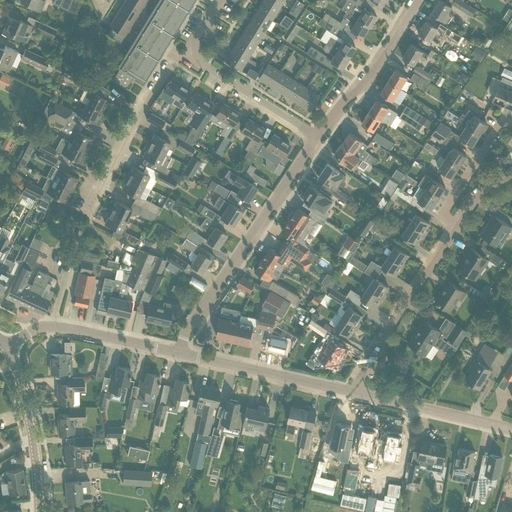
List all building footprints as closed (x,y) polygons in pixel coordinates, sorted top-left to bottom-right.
[(18,0),(32,6),(30,8),(37,11),(39,11),(41,10),(42,7),(44,2),(40,0),(18,0)] [(53,0),(52,3),(68,10),(72,0),(53,0)] [(161,52),(171,37),(169,36),(174,26),(176,28),(186,12),(184,11),(189,2),(192,3),(193,0),(162,0),(161,0),(154,12),(155,12),(152,16),(149,20),(150,21),(147,25),(146,24),(139,36),(140,37),(137,41),(137,40),(134,45),(132,49),(131,49),(124,61),(125,61),(122,65),(121,65),(112,80),(126,88),(133,76),(141,81),(144,75),(146,77),(156,61),(153,60),(156,55),(159,51),(161,52)] [(144,3),(146,0),(124,0),(124,2),(139,11),(142,7),(141,6),(144,2),(144,3)] [(263,0),(259,6),(274,15),(282,1),(280,0),(263,0)] [(346,0),(347,0),(342,9),(345,11),(347,13),(368,26),(371,28),(377,18),(374,17),(375,15),(370,12),(371,12),(370,11),(369,12),(363,8),(358,5),(361,0),(346,0)] [(431,12),(439,18),(449,24),(453,18),(447,14),(452,6),(441,0),(438,0),(436,0),(433,5),(435,6),(431,12)] [(454,0),(452,4),(471,16),(475,9),(460,0),(454,0)] [(137,15),(139,11),(124,2),(116,14),(132,23),(134,19),(136,15),(137,15)] [(252,20),(252,21),(265,29),(274,15),(259,6),(259,7),(260,7),(258,11),(257,10),(251,19),(252,20)] [(325,13),(322,19),(341,31),(344,26),(350,30),(353,31),(361,37),(368,26),(347,13),(345,11),(339,23),(325,13)] [(126,31),(128,27),(129,27),(132,23),(116,14),(109,26),(111,28),(107,35),(120,43),(127,31),(126,31)] [(1,33),(10,37),(11,37),(12,35),(26,42),(34,26),(19,19),(18,21),(9,17),(1,33)] [(320,18),(317,23),(326,28),(338,36),(341,31),(322,19),(320,18)] [(426,20),(418,33),(426,39),(430,41),(430,40),(437,44),(440,46),(445,39),(442,37),(444,34),(458,42),(461,36),(448,27),(440,22),(437,27),(435,25),(426,20)] [(35,30),(52,37),(56,29),(39,21),(35,30)] [(244,33),(243,34),(257,43),(265,29),(252,21),(250,23),(249,23),(243,32),(244,33)] [(236,45),(235,48),(248,56),(257,43),(243,34),(242,36),(241,35),(236,45)] [(326,43),(348,57),(355,47),(346,41),(344,40),(342,43),(330,36),(326,43)] [(306,43),(302,50),(322,62),(325,58),(326,56),(306,43)] [(326,43),(322,49),(333,56),(330,61),(333,63),(341,68),(348,57),(326,43)] [(411,43),(403,57),(411,62),(414,64),(419,57),(425,60),(428,56),(428,55),(423,51),(420,49),(411,43)] [(0,67),(8,71),(17,51),(5,45),(3,49),(0,47),(0,67)] [(55,62),(49,60),(44,57),(25,48),(22,55),(21,58),(44,70),(45,69),(50,71),(55,62)] [(248,56),(235,48),(234,49),(233,48),(228,57),(229,58),(226,61),(225,61),(240,70),(248,56)] [(485,51),(479,48),(474,56),(473,59),(479,62),(481,60),(485,51)] [(271,86),(280,72),(267,64),(258,78),(267,84),(268,83),(271,85),(271,86)] [(413,71),(430,82),(434,74),(432,72),(430,74),(416,65),(413,71)] [(78,100),(86,104),(102,111),(108,100),(98,95),(100,91),(96,89),(99,84),(65,67),(62,74),(83,85),(82,87),(84,88),(78,100)] [(395,69),(388,81),(400,89),(407,77),(395,69)] [(283,94),(284,94),(292,80),(280,72),(271,86),(280,92),(280,91),(284,93),(283,94)] [(0,77),(0,81),(8,85),(11,77),(2,73),(0,77)] [(420,86),(419,87),(424,90),(428,82),(414,73),(410,79),(420,86)] [(504,105),(511,90),(511,86),(511,80),(503,76),(499,85),(492,100),(504,105)] [(172,102),(181,108),(184,103),(180,101),(189,89),(188,88),(187,90),(178,84),(179,83),(172,78),(164,91),(175,98),(172,102)] [(296,102),(305,88),(292,80),(284,94),(293,100),(293,99),(297,101),(296,102)] [(400,89),(388,81),(380,93),(393,100),(400,89)] [(305,88),(296,102),(305,108),(306,107),(309,109),(309,110),(318,96),(305,88)] [(193,126),(184,141),(183,141),(192,146),(211,116),(210,116),(212,113),(206,110),(211,103),(210,104),(201,98),(202,97),(195,93),(187,105),(196,111),(188,123),(193,126)] [(368,112),(381,119),(390,125),(398,113),(376,99),(368,112)] [(47,104),(46,107),(68,118),(71,111),(54,102),(52,107),(47,104)] [(227,130),(215,151),(221,155),(230,140),(233,135),(238,127),(233,123),(239,113),(238,114),(229,109),(230,107),(223,103),(218,111),(215,116),(226,122),(223,127),(227,130)] [(86,104),(83,110),(79,108),(76,113),(96,123),(102,111),(86,104)] [(406,105),(402,111),(418,122),(422,115),(406,105)] [(68,118),(46,107),(37,125),(44,129),(49,119),(63,126),(68,118)] [(444,115),(450,119),(453,114),(447,110),(444,115)] [(471,110),(463,123),(466,125),(480,134),(482,130),(484,131),(488,125),(486,124),(487,123),(474,115),(475,113),(471,110)] [(418,122),(402,111),(399,117),(419,130),(422,124),(418,122)] [(381,119),(368,112),(361,123),(373,131),(381,119)] [(146,120),(155,125),(160,129),(165,122),(150,113),(146,120)] [(453,114),(450,119),(456,123),(459,118),(453,114)] [(423,116),(420,121),(424,124),(423,124),(427,127),(431,122),(424,118),(425,117),(423,116)] [(243,127),(240,131),(254,139),(247,151),(242,160),(245,162),(242,167),(246,169),(247,170),(250,165),(249,165),(257,152),(257,153),(265,141),(264,140),(263,142),(262,141),(262,143),(257,140),(264,129),(264,128),(263,130),(254,124),(255,123),(248,119),(243,127)] [(440,121),(435,128),(446,135),(451,128),(440,121)] [(466,125),(459,136),(472,145),(480,134),(466,125)] [(435,128),(431,135),(441,141),(446,135),(435,128)] [(73,130),(70,134),(75,137),(71,143),(87,151),(93,139),(84,134),(73,129),(73,130)] [(18,137),(8,132),(1,147),(7,150),(12,140),(15,142),(18,137)] [(350,132),(342,143),(361,157),(364,159),(369,163),(373,166),(378,160),(374,157),(374,156),(368,152),(367,153),(364,151),(367,146),(361,142),(362,141),(358,138),(350,132)] [(372,138),(386,147),(391,141),(377,132),(372,138)] [(148,140),(146,144),(164,154),(167,148),(170,150),(173,144),(172,143),(154,134),(150,141),(148,140)] [(265,141),(257,153),(265,157),(265,167),(272,171),(277,165),(289,144),(288,145),(279,140),(280,138),(273,134),(268,142),(265,141)] [(36,141),(37,139),(32,137),(28,144),(33,146),(36,141)] [(36,149),(40,151),(41,150),(56,158),(56,159),(58,159),(61,152),(81,162),(87,151),(71,143),(61,137),(57,144),(60,145),(57,150),(40,141),(39,143),(37,148),(36,149)] [(180,140),(175,147),(193,157),(197,149),(191,146),(180,140)] [(423,147),(429,151),(432,146),(426,142),(423,147)] [(342,143),(333,155),(345,163),(350,167),(354,161),(357,163),(361,157),(342,143)] [(30,154),(33,146),(28,144),(25,151),(30,154)] [(165,167),(171,157),(164,154),(146,144),(143,148),(146,150),(142,156),(152,161),(149,167),(158,172),(162,174),(166,176),(169,169),(165,167)] [(432,146),(429,151),(435,154),(438,150),(432,146)] [(453,147),(446,157),(459,166),(466,155),(453,147)] [(40,151),(37,158),(51,166),(52,167),(53,165),(56,159),(56,158),(41,150),(40,151)] [(192,156),(183,172),(191,177),(200,162),(192,156)] [(459,166),(446,157),(438,168),(452,177),(459,166)] [(364,159),(359,166),(364,170),(369,163),(364,159)] [(327,183),(324,188),(345,202),(349,196),(337,189),(340,185),(342,186),(344,185),(345,183),(345,181),(344,179),(345,177),(338,172),(339,171),(327,163),(318,177),(327,183)] [(247,170),(246,169),(243,174),(263,186),(267,180),(252,172),(254,168),(250,165),(247,170)] [(56,167),(50,179),(56,182),(72,190),(78,178),(56,167)] [(127,172),(125,176),(147,188),(153,177),(133,167),(129,173),(127,172)] [(176,181),(179,175),(172,171),(169,177),(170,178),(176,181)] [(158,172),(154,180),(172,189),(176,181),(170,178),(169,177),(168,177),(166,176),(162,174),(158,172)] [(402,179),(408,182),(411,177),(405,173),(402,179)] [(425,174),(418,184),(419,185),(425,189),(438,198),(445,187),(437,182),(432,178),(425,174)] [(242,197),(248,201),(256,187),(245,180),(244,180),(236,175),(232,181),(240,186),(236,193),(241,197),(242,198),(242,197)] [(125,182),(121,189),(136,196),(138,197),(139,197),(143,199),(144,197),(146,197),(150,189),(147,188),(125,176),(122,181),(125,182)] [(50,179),(47,177),(41,189),(27,182),(23,190),(39,198),(43,190),(66,202),(72,190),(56,182),(50,179)] [(411,177),(408,182),(414,186),(417,181),(411,177)] [(22,179),(17,184),(21,189),(26,183),(22,179)] [(213,191),(225,198),(229,191),(217,184),(213,191)] [(397,187),(394,192),(398,195),(423,211),(426,206),(431,209),(438,198),(425,189),(419,185),(412,196),(403,191),(397,187)] [(325,209),(332,199),(330,198),(332,197),(320,189),(319,191),(312,186),(311,187),(309,186),(306,192),(307,193),(304,198),(314,205),(311,210),(325,219),(330,212),(325,209)] [(384,187),(381,192),(389,197),(392,192),(384,187)] [(23,190),(20,197),(33,203),(36,197),(23,190)] [(394,192),(390,198),(394,201),(398,195),(394,192)] [(226,220),(225,221),(226,221),(227,221),(232,224),(241,211),(219,196),(213,205),(224,212),(221,217),(226,220)] [(145,199),(141,206),(156,214),(159,207),(145,199)] [(110,206),(107,211),(126,220),(129,215),(131,216),(135,215),(137,212),(130,208),(115,201),(112,207),(110,206)] [(141,206),(137,214),(152,221),(156,214),(141,206)] [(199,212),(205,216),(211,220),(215,214),(203,206),(199,212)] [(312,223),(315,219),(297,208),(294,213),(292,211),(288,217),(290,219),(290,220),(301,228),(301,227),(308,232),(313,225),(312,223)] [(107,216),(104,223),(120,231),(124,233),(124,232),(126,228),(123,226),(126,220),(107,211),(105,215),(107,216)] [(415,214),(409,224),(425,235),(428,231),(426,229),(430,223),(415,214)] [(369,228),(374,221),(367,216),(362,223),(369,228)] [(479,234),(496,244),(501,237),(504,239),(511,226),(495,216),(489,224),(487,222),(479,234)] [(377,217),(373,223),(378,227),(382,220),(377,217)] [(62,231),(71,235),(76,221),(67,218),(62,231)] [(199,227),(210,234),(206,240),(217,247),(226,234),(215,227),(216,225),(205,218),(199,227)] [(307,248),(303,239),(308,232),(301,227),(301,228),(290,220),(282,231),(289,236),(283,243),(289,246),(308,259),(316,265),(321,257),(307,248)] [(378,227),(373,223),(369,229),(384,239),(388,233),(378,227)] [(425,235),(409,224),(402,234),(416,244),(420,237),(423,239),(425,235)] [(185,226),(180,235),(184,238),(185,237),(190,229),(185,226)] [(185,237),(199,246),(204,238),(190,229),(185,237)] [(128,234),(124,241),(135,247),(137,248),(140,240),(128,234)] [(0,266),(5,258),(4,258),(10,248),(5,245),(8,240),(1,236),(0,238),(0,266)] [(353,252),(359,243),(349,236),(343,244),(353,252)] [(192,261),(190,265),(201,272),(210,259),(211,260),(214,256),(202,249),(186,237),(181,244),(190,250),(191,250),(189,254),(188,256),(189,258),(190,260),(192,261)] [(391,249),(387,255),(405,267),(407,262),(405,261),(409,255),(390,242),(387,247),(391,249)] [(14,260),(21,263),(29,248),(28,248),(21,244),(14,260)] [(303,267),(308,259),(289,246),(283,254),(290,258),(303,267)] [(321,247),(319,251),(322,255),(327,254),(329,250),(326,246),(321,247)] [(5,296),(22,304),(31,285),(25,282),(39,251),(29,247),(28,248),(29,248),(21,263),(13,281),(12,281),(5,296)] [(148,278),(158,257),(137,248),(135,247),(130,262),(134,264),(131,271),(145,277),(148,278)] [(270,248),(263,259),(281,271),(289,260),(277,252),(270,248)] [(460,269),(468,275),(475,279),(488,259),(470,248),(463,259),(465,261),(460,269)] [(97,264),(99,255),(84,251),(81,260),(92,263),(97,264)] [(179,267),(182,269),(186,263),(174,255),(170,261),(179,267)] [(356,257),(352,255),(349,261),(363,271),(367,264),(356,257)] [(405,267),(387,255),(381,266),(395,275),(399,269),(402,271),(405,267)] [(492,261),(498,266),(503,259),(496,255),(492,261)] [(148,278),(143,291),(154,295),(162,276),(160,275),(166,261),(158,257),(148,278)] [(5,258),(0,266),(0,290),(0,291),(11,270),(11,269),(14,263),(5,258)] [(263,259),(255,271),(263,276),(264,277),(270,281),(273,277),(276,279),(281,272),(281,271),(263,259)] [(90,273),(92,263),(81,260),(79,270),(90,273)] [(170,261),(166,267),(175,273),(179,267),(170,261)] [(22,304),(33,309),(39,294),(41,295),(46,282),(50,275),(38,270),(31,285),(22,304)] [(140,290),(145,277),(131,271),(125,284),(139,289),(140,290)] [(74,293),(89,297),(94,275),(78,272),(74,293)] [(325,285),(322,289),(328,293),(332,287),(336,281),(337,279),(328,274),(322,283),(325,285)] [(242,276),(237,285),(250,292),(254,283),(242,276)] [(104,277),(96,311),(106,313),(110,296),(112,286),(120,288),(121,281),(114,279),(104,277)] [(373,277),(366,287),(384,298),(386,294),(384,293),(388,287),(373,277)] [(273,279),(268,289),(297,306),(301,299),(298,298),(299,295),(273,279)] [(341,303),(345,296),(346,296),(336,290),(340,283),(336,281),(332,287),(328,293),(327,294),(341,303)] [(449,281),(436,301),(450,311),(459,298),(461,299),(465,292),(449,281)] [(39,294),(33,309),(43,314),(53,292),(48,289),(51,285),(46,282),(41,295),(39,294)] [(467,289),(475,294),(474,296),(479,299),(476,303),(483,307),(489,298),(488,297),(480,292),(469,285),(467,289)] [(106,313),(105,315),(110,316),(115,317),(116,313),(128,316),(130,306),(132,301),(118,297),(120,288),(112,286),(110,296),(106,313)] [(484,286),(480,292),(488,297),(492,291),(484,286)] [(346,296),(345,296),(359,305),(363,299),(375,307),(379,301),(381,303),(384,298),(366,287),(361,296),(350,289),(346,296)] [(290,302),(270,290),(262,304),(282,316),(290,302)] [(75,296),(73,303),(86,306),(88,299),(75,296)] [(146,320),(168,325),(169,317),(170,318),(170,316),(169,316),(171,311),(175,312),(177,305),(163,302),(162,307),(149,304),(146,320)] [(233,314),(233,303),(223,303),(222,314),(233,314)] [(349,306),(342,316),(358,327),(361,323),(358,321),(362,315),(349,306)] [(257,326),(265,328),(270,313),(260,310),(257,326)] [(270,313),(265,328),(273,330),(276,314),(270,313)] [(219,317),(216,328),(218,328),(216,336),(235,340),(239,322),(240,319),(221,314),(220,317),(219,317)] [(358,327),(342,316),(335,327),(349,336),(353,330),(355,331),(358,327)] [(312,335),(321,341),(324,336),(328,330),(315,322),(316,321),(311,319),(301,334),(309,340),(312,335)] [(423,320),(408,343),(425,354),(428,349),(433,343),(434,344),(433,345),(451,356),(457,348),(456,347),(458,345),(449,339),(447,342),(443,339),(445,336),(441,333),(442,332),(432,325),(423,320)] [(235,340),(253,345),(256,332),(252,331),(253,325),(247,323),(247,322),(245,322),(245,323),(239,322),(235,340)] [(457,325),(448,339),(449,339),(458,345),(467,331),(457,325)] [(270,338),(268,348),(284,352),(287,342),(287,340),(277,337),(271,336),(270,338)] [(309,359),(306,364),(312,368),(316,363),(318,365),(321,360),(332,367),(344,348),(330,339),(327,344),(323,349),(318,346),(313,353),(309,359)] [(489,367),(492,361),(479,353),(468,370),(471,372),(466,380),(479,389),(491,369),(489,367)] [(50,354),(52,354),(52,365),(50,365),(50,373),(71,373),(72,361),(71,356),(65,354),(50,354)] [(98,362),(95,377),(101,377),(104,363),(98,362)] [(109,380),(107,390),(119,392),(125,394),(127,385),(129,376),(129,377),(130,374),(129,374),(130,369),(117,366),(115,375),(111,374),(109,380)] [(156,392),(157,385),(158,383),(159,376),(146,373),(145,381),(140,380),(136,396),(148,399),(150,393),(155,393),(155,392),(156,392)] [(57,393),(58,403),(73,403),(72,392),(83,392),(83,377),(79,377),(69,377),(69,384),(57,384),(57,388),(59,388),(59,393),(57,393)] [(165,403),(178,406),(178,404),(187,406),(190,398),(185,397),(187,390),(188,390),(188,387),(189,382),(176,379),(174,388),(169,387),(168,394),(165,403)] [(195,441),(207,444),(209,436),(207,435),(214,404),(216,405),(219,391),(200,386),(197,401),(203,402),(196,432),(197,433),(195,441)] [(104,406),(107,392),(100,391),(97,405),(99,409),(105,411),(105,406),(104,406)] [(125,417),(132,419),(136,399),(130,397),(125,417)] [(229,401),(226,400),(222,418),(218,417),(216,428),(221,429),(222,424),(239,428),(243,412),(237,411),(239,403),(236,402),(237,401),(229,399),(229,401)] [(154,424),(161,426),(165,405),(159,404),(154,424)] [(243,425),(241,433),(254,436),(256,428),(257,428),(264,430),(265,423),(267,418),(269,408),(258,405),(257,411),(246,409),(247,407),(246,406),(244,416),(242,425),(243,425)] [(60,425),(58,425),(58,433),(73,433),(73,422),(84,422),(84,407),(70,408),(70,414),(58,414),(59,414),(60,425)] [(285,432),(294,433),(296,423),(304,424),(307,410),(291,407),(285,432)] [(349,425),(335,422),(332,438),(331,438),(328,445),(331,446),(330,447),(343,449),(341,459),(348,460),(352,440),(346,438),(349,425)] [(123,426),(106,427),(106,437),(120,436),(121,435),(123,426)] [(298,456),(306,458),(308,448),(312,428),(304,427),(300,446),(298,456)] [(362,428),(357,451),(369,454),(367,466),(374,468),(380,438),(374,437),(376,431),(372,430),(372,428),(366,427),(365,429),(362,428)] [(380,438),(374,468),(381,469),(384,457),(397,460),(399,454),(400,455),(403,439),(400,438),(401,436),(397,435),(398,433),(391,432),(391,434),(387,433),(386,439),(380,438)] [(210,434),(205,451),(216,454),(221,437),(210,434)] [(65,453),(65,463),(81,463),(80,451),(91,451),(91,437),(77,437),(77,443),(65,444),(65,447),(67,447),(67,453),(65,453)] [(442,462),(444,455),(446,445),(422,440),(418,461),(426,463),(425,468),(442,472),(444,463),(442,462)] [(146,460),(149,449),(129,445),(127,455),(146,460)] [(453,468),(472,472),(475,459),(473,459),(475,451),(459,448),(457,456),(455,456),(453,468)] [(498,476),(502,457),(490,454),(488,465),(481,463),(474,495),(478,496),(479,492),(486,493),(488,483),(495,485),(497,476),(498,476)] [(418,476),(420,465),(418,464),(411,463),(406,484),(419,486),(421,476),(418,476)] [(1,485),(2,493),(8,493),(8,494),(25,491),(22,468),(5,470),(7,484),(1,485)] [(151,471),(123,469),(122,484),(150,485),(151,471)] [(465,494),(473,496),(476,480),(469,479),(465,494)] [(68,494),(67,495),(67,503),(77,502),(82,502),(81,501),(90,500),(90,493),(89,480),(80,481),(77,481),(67,482),(68,494)] [(384,494),(382,511),(384,511),(393,511),(395,502),(398,502),(401,484),(389,483),(387,494),(384,494)] [(343,493),(340,504),(364,509),(366,498),(343,493)] [(501,511),(511,511),(511,506),(504,503),(501,511)]
